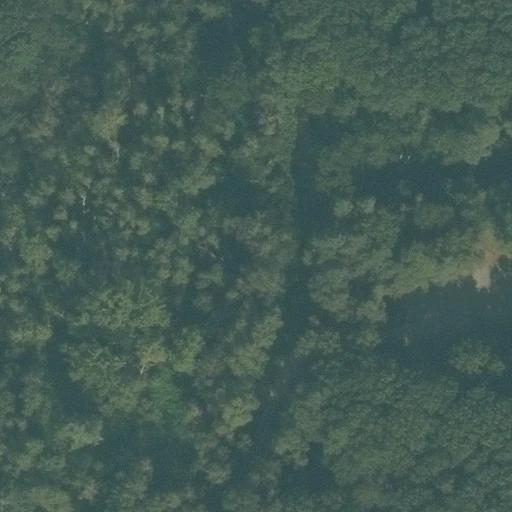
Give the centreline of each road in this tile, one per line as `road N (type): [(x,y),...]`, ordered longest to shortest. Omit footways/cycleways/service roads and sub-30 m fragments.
road 1 (track): [(294,0),(304,352)]
road 2 (track): [(304,352),(227,511)]
